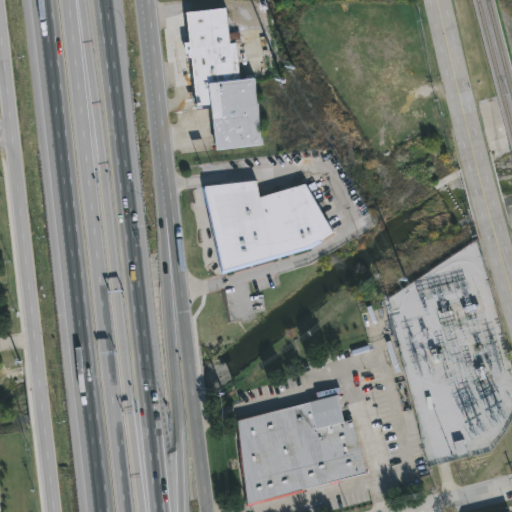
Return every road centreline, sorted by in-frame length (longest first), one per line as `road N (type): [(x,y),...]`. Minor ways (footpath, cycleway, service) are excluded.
road 1 (motorway): [(140,511),(76,0)]
road 2 (secondary): [(208,511),(147,0)]
road 3 (motorway): [(157,511),(99,0)]
road 4 (motorway): [(45,0),(102,511)]
road 5 (motorway): [(67,0),(123,511)]
road 6 (secondary): [(0,3),(59,511)]
road 7 (motorway): [(179,511),(171,362),(179,278)]
road 8 (tertiary): [(433,0),(474,163)]
